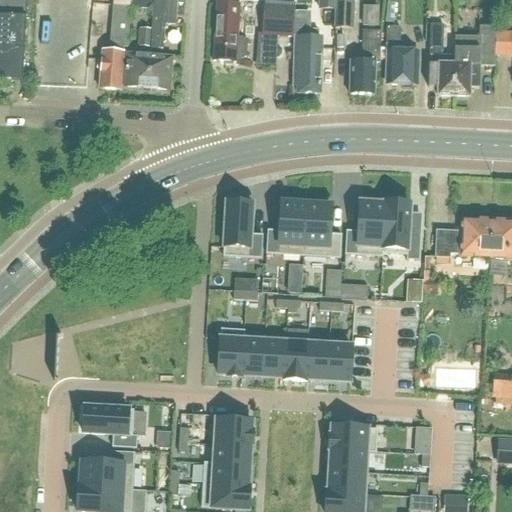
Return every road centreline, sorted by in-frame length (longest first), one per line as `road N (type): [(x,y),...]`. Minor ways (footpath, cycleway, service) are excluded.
road 1 (residential): [(59,511),(67,387),(442,413)]
road 2 (tertiary): [(511,151),(316,143),(246,151)]
road 3 (tertiary): [(0,296),(76,226),(196,165)]
road 4 (residential): [(186,130),(0,120)]
road 5 (residential): [(186,130),(196,0)]
